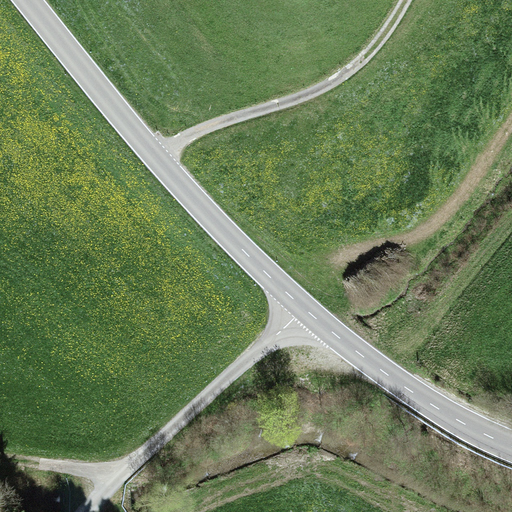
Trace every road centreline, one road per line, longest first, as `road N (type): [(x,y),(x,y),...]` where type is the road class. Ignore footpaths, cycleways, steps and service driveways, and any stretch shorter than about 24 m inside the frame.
road 1 (tertiary): [(27,0),(207,217),(303,307)]
road 2 (track): [(154,155),(345,74),(405,0)]
road 3 (unclassified): [(82,511),(211,407),(303,307)]
road 4 (tertiary): [(303,307),(425,401),(511,446)]
road 5 (track): [(124,478),(0,462)]
